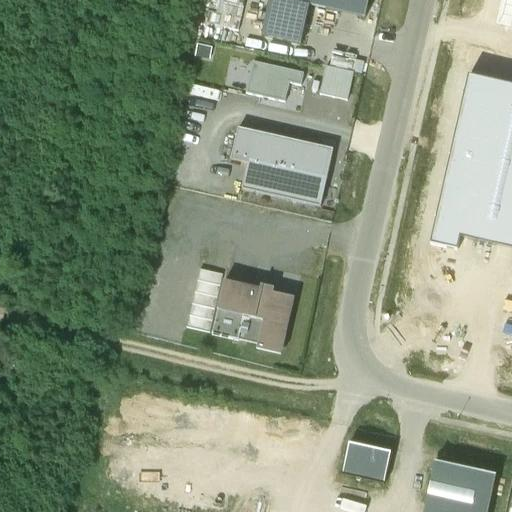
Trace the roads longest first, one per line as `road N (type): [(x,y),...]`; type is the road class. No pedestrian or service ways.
road 1 (unclassified): [(511,412),(368,380),(351,344),(423,0)]
road 2 (track): [(359,374),(318,390),(0,317)]
